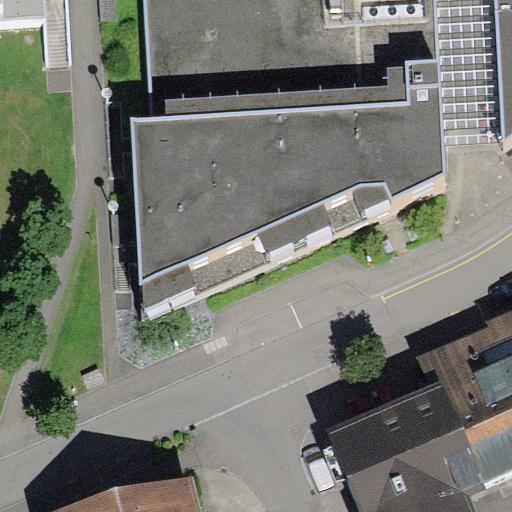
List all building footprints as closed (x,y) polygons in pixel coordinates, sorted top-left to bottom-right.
[(0,0),(0,21),(45,19),(44,0),(0,0)] [(443,193),(431,0),(135,0),(142,140),(129,141),(137,328),(378,221),(443,193)] [(433,0),(443,149),(473,147),(499,146),(491,0),(433,0)] [(511,0),(491,0),(499,146),(511,136),(511,0)] [(431,411),(320,457),(342,511),(485,511),(511,501),(511,331),(415,372),(431,411)] [(188,511),(183,494),(122,511),(188,511)]
